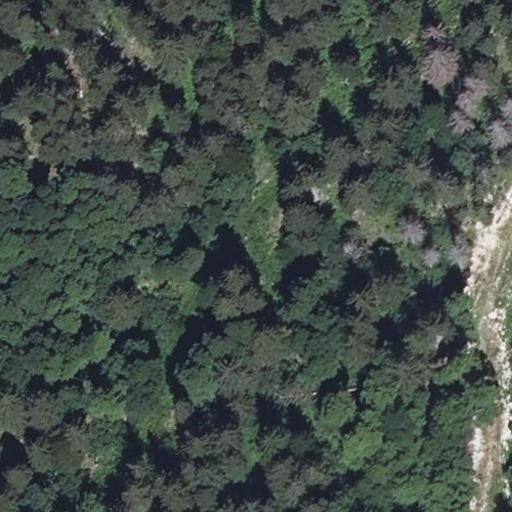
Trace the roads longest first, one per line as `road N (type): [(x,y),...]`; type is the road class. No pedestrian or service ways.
road 1 (track): [(110,511),(168,395),(182,312),(214,245),(368,106),(453,0)]
road 2 (track): [(511,245),(492,280),(486,340),(497,450),(489,511)]
